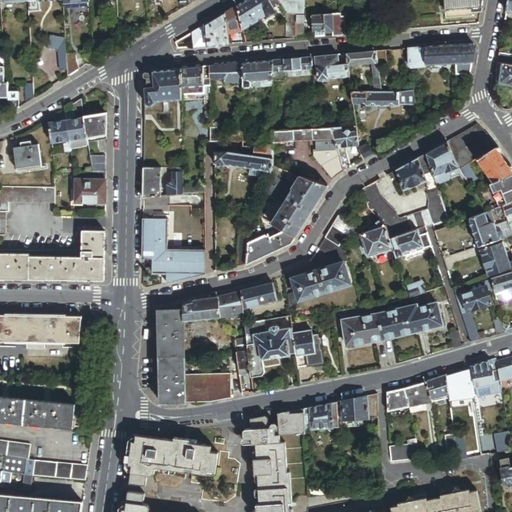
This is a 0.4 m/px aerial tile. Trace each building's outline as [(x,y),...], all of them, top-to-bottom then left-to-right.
[(246,0),(238,5),(244,30),(265,18),(266,20),(277,13),(272,5),(269,0),(246,0)] [(296,15),(305,15),(305,2),(289,1),(288,0),(278,0),(279,1),(279,2),(286,14),(296,15)] [(483,0),(443,0),(445,11),(472,9),(472,12),(481,11),(483,0)] [(244,30),(238,5),(225,13),(228,34),(244,30)] [(472,16),(472,12),(472,9),(445,11),(445,19),(472,16)] [(228,34),(225,13),(192,32),(193,36),(194,47),(229,44),(228,34)] [(297,39),(296,15),(286,14),(286,40),(297,39)] [(326,36),(345,35),(341,15),(341,14),(325,15),(326,36)] [(313,21),(312,15),(305,15),(296,15),(297,39),(305,38),(304,21),(313,21)] [(326,36),(325,15),(313,15),(312,15),(313,21),(314,37),(326,36)] [(401,30),(408,30),(407,15),(400,16),(400,21),(401,30)] [(392,17),(392,22),(393,31),(401,30),(400,21),(400,16),(392,17)] [(59,51),(66,50),(66,39),(51,36),(49,48),(58,51),(59,51)] [(178,49),(184,48),(183,38),(176,43),(178,49)] [(439,47),(409,50),(409,67),(412,69),(426,68),(427,66),(427,61),(456,59),(456,64),(456,74),(470,74),(474,47),(473,45),(454,46),(439,47)] [(67,55),(66,50),(59,51),(60,72),(68,71),(67,55)] [(376,53),(378,69),(388,67),(387,64),(385,52),(376,53)] [(379,79),(378,69),(376,53),(346,56),(348,67),(370,65),(372,76),(375,76),(376,80),(379,79)] [(76,54),(67,55),(68,71),(68,77),(81,69),(77,64),(76,60),(76,54)] [(348,67),(346,56),(312,60),(313,71),(317,70),(318,81),(320,83),(330,82),(330,81),(349,78),(348,67)] [(511,57),(500,56),(498,63),(502,64),(511,64),(511,57)] [(313,71),(312,60),(273,63),(273,82),(275,82),(276,84),(285,83),(287,81),(287,79),(286,73),(302,72),(303,78),(306,77),(305,72),(313,71)] [(273,82),(273,63),(243,66),(243,82),(243,86),(245,88),(251,88),(252,86),(252,83),(273,83),(273,82)] [(502,64),(498,63),(496,76),(496,84),(496,91),(499,91),(499,88),(511,89),(511,85),(500,84),(502,64)] [(511,64),(502,64),(500,84),(511,85),(511,64)] [(0,97),(9,97),(9,91),(9,81),(4,82),(4,65),(0,65),(0,97)] [(243,82),(243,66),(210,69),(211,81),(224,80),(224,83),(243,82)] [(211,81),(210,69),(182,72),(183,90),(205,88),(211,87),(211,81)] [(183,90),(182,72),(153,74),(153,78),(151,78),(150,77),(149,76),(148,76),(147,77),(146,77),(146,79),(146,81),(147,81),(148,82),(148,89),(145,89),(146,101),(146,106),(147,107),(149,108),(150,109),(152,109),(154,108),(155,108),(156,107),(157,107),(157,106),(158,106),(158,105),(163,104),(183,102),(183,90)] [(375,76),(372,76),(374,93),(381,93),(380,86),(379,79),(376,80),(375,76)] [(183,90),(183,102),(205,101),(205,98),(205,88),(183,90)] [(14,110),(19,107),(19,91),(9,91),(9,97),(10,112),(14,110)] [(399,105),(416,107),(413,92),(399,93),(399,105)] [(399,93),(381,93),(374,93),(351,93),(353,106),(361,106),(361,108),(363,109),(365,109),(367,108),(368,107),(368,106),(399,106),(399,105),(399,93)] [(84,115),(82,99),(73,104),(74,116),(84,115)] [(205,101),(183,102),(183,110),(205,109),(205,101)] [(87,137),(107,134),(107,113),(84,117),(87,137)] [(70,140),(87,137),(84,117),(66,120),(70,140)] [(335,120),(335,124),(336,127),(349,126),(348,119),(335,120)] [(67,141),(70,140),(66,120),(49,123),(52,143),(67,141)] [(274,134),(282,133),(282,120),(274,120),(274,134)] [(478,124),(451,140),(457,152),(465,148),(487,135),(478,124)] [(359,147),(356,128),(336,129),(332,130),(338,150),(346,149),(359,147)] [(211,144),(221,144),(220,130),(211,130),(211,144)] [(282,133),(274,134),(274,145),(320,142),(320,146),(317,147),(318,152),(338,150),(332,130),(319,130),(318,130),(282,133)] [(107,139),(107,134),(87,137),(88,142),(107,139)] [(88,142),(87,137),(70,140),(71,148),(89,145),(88,142)] [(447,142),(453,155),(457,152),(451,140),(447,142)] [(453,155),(447,142),(427,153),(432,170),(434,175),(458,167),(459,166),(455,160),(453,155)] [(41,143),(34,143),(24,144),(16,144),(17,164),(42,164),(41,143)] [(274,149),(274,147),(264,148),(264,150),(257,150),(252,149),(244,148),(244,156),(254,158),(274,161),(274,159),(274,149)] [(364,161),(372,156),(366,147),(359,150),(364,161)] [(511,174),(511,169),(496,147),(477,159),(494,182),(511,174)] [(460,169),(473,161),(465,148),(457,152),(453,155),(455,160),(459,166),(460,169)] [(344,172),(352,168),(346,149),(338,150),(339,154),(340,156),(340,157),(344,172)] [(336,156),(339,154),(338,150),(318,152),(315,152),(315,158),(322,167),(323,167),(337,158),(336,156)] [(432,170),(427,153),(418,158),(424,174),(432,170)] [(274,168),(274,161),(254,158),(244,156),(243,156),(229,154),(216,154),(216,166),(227,167),(227,166),(265,171),(265,172),(272,173),(274,168)] [(93,172),(106,171),(106,156),(91,156),(93,172)] [(334,181),(344,172),(340,157),(340,156),(337,158),(323,167),(327,172),(334,181)] [(287,158),(274,159),(274,161),(274,168),(277,169),(281,170),(287,172),(287,158)] [(418,158),(396,170),(399,177),(404,190),(427,180),(424,174),(418,158)] [(467,166),(461,170),(469,184),(476,179),(467,166)] [(458,167),(434,175),(436,181),(437,180),(438,181),(440,182),(449,179),(450,177),(449,173),(459,169),(458,167)] [(277,180),(281,170),(277,169),(274,168),(272,173),(271,176),(277,180)] [(163,198),(164,170),(146,170),(146,189),(161,188),(161,198),(163,198)] [(107,180),(107,171),(106,171),(93,172),(92,172),(91,180),(107,180)] [(511,201),(511,174),(494,182),(490,184),(499,207),(504,205),(511,201)] [(277,180),(271,176),(265,193),(285,206),(294,191),(293,190),(277,180)] [(170,198),(184,196),(183,178),(182,178),(174,177),(174,181),(175,182),(174,184),(173,186),(172,187),(171,187),(169,187),(170,198)] [(317,205),(328,187),(301,177),(293,190),(294,191),(317,205)] [(106,202),(107,180),(91,180),(77,180),(76,202),(106,202)] [(198,182),(190,182),(190,195),(198,194),(198,182)] [(425,227),(429,226),(432,224),(433,225),(449,219),(439,189),(427,193),(430,200),(429,209),(400,221),(396,216),(397,215),(380,197),(375,183),(362,190),(369,208),(380,220),(386,225),(386,226),(390,238),(397,236),(417,229),(425,227)] [(56,203),(55,187),(0,186),(0,201),(9,202),(56,203)] [(145,200),(161,198),(161,188),(146,189),(145,189),(145,200)] [(296,238),(317,205),(294,191),(285,206),(273,224),(285,231),(296,238)] [(9,202),(0,201),(0,211),(6,211),(9,212),(9,202)] [(506,214),(504,205),(499,207),(496,208),(498,215),(500,216),(506,214)] [(268,213),(260,208),(258,215),(264,219),(268,213)] [(490,211),(486,213),(470,218),(479,246),(505,238),(504,233),(503,232),(502,231),(500,231),(498,232),(495,224),(493,222),(490,215),(491,215),(490,211)] [(326,239),(339,247),(343,241),(356,237),(348,213),(348,214),(339,217),(325,238),(326,239)] [(155,261),(155,266),(163,274),(168,274),(167,285),(207,275),(207,251),(170,251),(169,221),(144,221),(144,261),(155,261)] [(394,248),(390,238),(386,226),(381,227),(376,229),(369,232),(360,235),(368,257),(379,254),(385,252),(394,248)] [(431,245),(425,227),(417,229),(423,245),(424,248),(431,245)] [(249,241),(253,229),(239,228),(237,268),(248,265),(249,244),(249,241)] [(423,245),(417,229),(397,236),(403,252),(423,245)] [(105,258),(106,231),(83,231),(83,255),(83,257),(105,258)] [(292,245),(296,238),(285,231),(270,238),(276,252),(292,245)] [(268,235),(249,244),(248,265),(276,252),(270,238),(268,235)] [(403,252),(397,236),(390,238),(394,248),(397,257),(403,254),(403,252)] [(345,251),(339,247),(326,239),(319,250),(333,259),(335,266),(344,263),(349,262),(345,251)] [(511,261),(510,262),(503,242),(480,250),(489,276),(511,269),(511,261)] [(424,249),(424,248),(423,245),(403,252),(403,254),(404,256),(411,254),(418,252),(418,251),(424,249)] [(480,250),(479,246),(450,255),(443,258),(448,272),(451,271),(453,269),(453,267),(453,264),(475,257),(477,256),(478,254),(479,251),(478,250),(480,250)] [(7,279),(30,279),(30,257),(30,254),(7,253),(7,279)] [(105,280),(105,258),(83,257),(77,257),(30,257),(30,279),(105,280)] [(335,266),(293,279),(300,301),(351,285),(344,263),(335,266)] [(511,287),(511,272),(492,278),(494,287),(494,288),(495,293),(511,287)] [(494,287),(492,278),(473,285),(475,290),(487,286),(488,289),(494,287)] [(426,293),(423,283),(407,288),(411,298),(426,293)] [(274,284),(242,292),(244,307),(244,308),(278,299),(274,284)] [(462,295),(475,290),(473,285),(458,289),(459,293),(455,294),(467,329),(475,327),(470,311),(468,312),(462,295)] [(492,303),(488,289),(487,286),(475,290),(462,295),(468,312),(470,311),(492,303)] [(244,307),(242,292),(222,297),(219,298),(221,318),(245,315),(244,308),(244,307)] [(295,295),(288,297),(290,310),(299,307),(295,295)] [(221,318),(219,298),(199,300),(195,301),(195,303),(184,306),(184,311),(185,321),(196,320),(199,320),(221,318)] [(417,308),(422,330),(442,325),(437,304),(417,308)] [(384,339),(422,330),(417,308),(416,306),(379,315),(384,339)] [(186,356),(185,321),(184,311),(159,311),(160,357),(186,356)] [(0,315),(0,341),(46,342),(80,343),(83,316),(64,316),(10,316),(0,315)] [(347,345),(384,339),(379,315),(343,321),(344,327),(345,334),(347,345)] [(293,328),(291,316),(282,318),(284,330),(293,328)] [(498,335),(505,333),(503,327),(502,322),(501,319),(494,321),(498,335)] [(266,333),(264,321),(246,324),(247,336),(254,335),(266,333)] [(505,333),(511,330),(511,324),(510,325),(503,327),(505,333)] [(471,343),(480,340),(475,327),(467,329),(471,343)] [(291,355),(297,354),(294,336),(293,328),(284,330),(280,330),(271,332),(266,333),(254,335),(255,336),(255,344),(256,345),(260,344),(263,360),(264,360),(291,355)] [(455,348),(464,345),(459,330),(450,333),(455,348)] [(297,354),(307,353),(316,352),(314,337),(313,331),(306,332),(307,334),(294,336),(297,354)] [(319,340),(318,336),(314,337),(316,352),(307,353),(297,354),(297,358),(299,370),(326,366),(324,352),(322,352),(321,347),(323,347),(322,340),(319,340)] [(248,345),(248,339),(244,339),(235,341),(237,352),(249,351),(248,345)] [(255,344),(248,345),(249,351),(251,367),(251,368),(252,373),(252,377),(252,378),(263,376),(266,373),(264,360),(263,360),(260,344),(256,345),(255,344)] [(251,367),(249,351),(237,352),(240,370),(251,368),(251,367)] [(186,375),(186,356),(160,357),(161,403),(187,403),(186,375)] [(511,356),(498,361),(501,381),(511,378),(511,356)] [(498,361),(497,359),(492,360),(496,382),(501,381),(498,361)] [(492,360),(472,366),(476,386),(496,382),(492,360)] [(450,402),(474,399),(470,367),(448,374),(449,394),(450,399),(450,402)] [(213,402),(232,398),(231,374),(186,375),(187,403),(213,402)] [(449,394),(448,374),(428,381),(428,382),(433,399),(449,394)] [(433,399),(428,382),(405,389),(409,407),(433,402),(433,399)] [(409,407),(405,389),(388,392),(389,411),(409,407)] [(373,395),(343,401),(343,412),(343,420),(379,418),(378,394),(373,395)] [(0,421),(73,428),(75,403),(0,397),(0,421)] [(312,429),(339,427),(338,420),(338,412),(337,403),(310,408),(312,424),(312,429)] [(306,424),(305,409),(279,414),(280,428),(279,428),(279,426),(277,425),(276,424),(275,424),(274,425),(272,426),(272,427),(271,428),(270,429),(270,419),(266,416),(252,419),(252,430),(247,430),(246,431),(245,432),(245,441),(253,440),(257,440),(257,445),(261,505),(258,505),(258,511),(293,511),(294,510),(291,510),(290,503),(288,473),(286,443),(281,443),(281,436),(307,434),(306,424)] [(449,454),(457,453),(455,434),(446,435),(449,454)] [(455,434),(457,453),(467,452),(464,434),(455,434)] [(130,442),(127,466),(133,467),(131,484),(147,487),(149,476),(153,477),(156,475),(157,469),(187,473),(188,470),(194,471),(193,474),(209,476),(210,473),(217,473),(219,454),(212,453),(213,447),(198,445),(199,442),(191,441),(190,444),(176,442),(138,436),(137,443),(130,442)] [(509,436),(496,439),(499,450),(511,447),(509,436)] [(27,459),(30,459),(32,444),(0,440),(0,455),(1,456),(27,459)] [(392,462),(420,459),(417,444),(408,445),(390,447),(390,448),(392,462)] [(25,474),(27,459),(1,456),(0,462),(3,463),(2,471),(3,471),(13,473),(25,474)] [(509,458),(501,460),(506,486),(511,484),(511,467),(511,468),(509,458)] [(25,474),(34,475),(35,460),(30,459),(27,459),(25,474)] [(86,480),(88,465),(35,460),(34,475),(86,480)] [(3,471),(2,485),(11,486),(13,473),(3,471)] [(32,492),(34,475),(25,474),(24,491),(32,492)] [(447,494),(447,491),(440,492),(441,498),(427,500),(426,495),(420,496),(421,499),(415,500),(415,499),(414,499),(414,498),(413,498),(411,498),(410,498),(409,499),(409,500),(409,502),(399,504),(400,506),(393,507),(393,511),(375,511),(374,511),(372,511),(371,511),(370,511),(481,511),(477,490),(470,492),(470,490),(460,491),(460,490),(460,489),(458,488),(456,488),(454,490),(454,491),(454,492),(454,493),(447,494)] [(121,509),(120,511),(150,511),(151,508),(149,505),(145,504),(146,495),(130,492),(127,510),(121,509)] [(0,494),(0,511),(81,511),(83,502),(0,494)]
